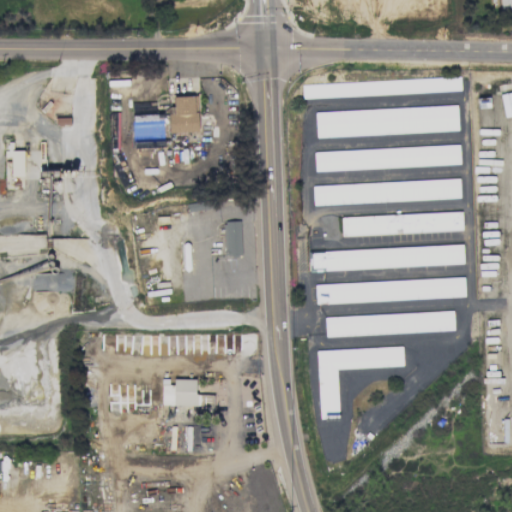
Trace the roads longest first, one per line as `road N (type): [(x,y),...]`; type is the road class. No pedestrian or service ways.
road 1 (residential): [(511,52),(0,41)]
road 2 (primary): [(266,49),(279,337)]
road 3 (primary): [(279,337),(305,511)]
